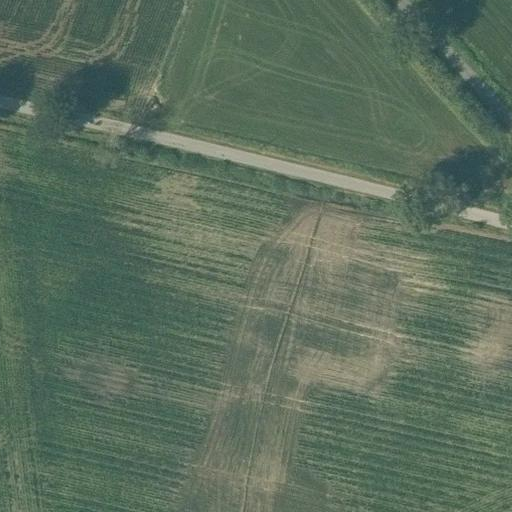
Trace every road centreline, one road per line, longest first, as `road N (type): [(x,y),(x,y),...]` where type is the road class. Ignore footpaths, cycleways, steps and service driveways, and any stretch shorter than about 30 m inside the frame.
road 1 (unclassified): [(511,216),(0,99)]
road 2 (unclassified): [(409,0),(511,110)]
